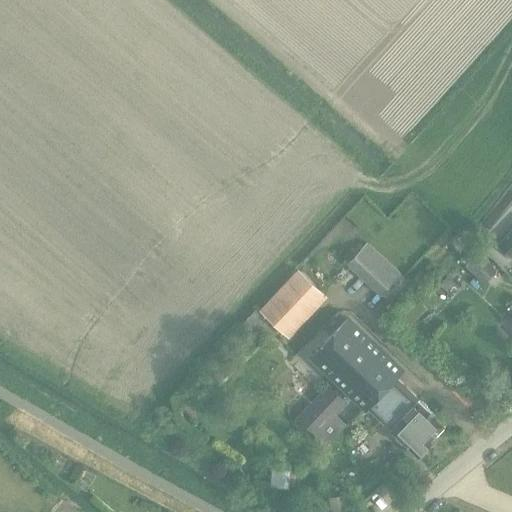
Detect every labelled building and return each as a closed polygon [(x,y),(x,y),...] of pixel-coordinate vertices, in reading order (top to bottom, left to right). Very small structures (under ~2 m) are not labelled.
[(511,230),(502,241),(498,246),(511,257),(511,230)] [(382,294),(400,274),(367,243),(348,263),(382,294)] [(462,261),(466,264),(485,282),(496,271),(476,252),(476,253),(470,248),(460,259),(454,254),(443,266),(452,273),(462,261)] [(286,335),(325,294),(301,272),(262,312),(286,335)] [(459,286),(447,275),(439,285),(451,296),(459,286)] [(348,319),(313,356),(366,406),(391,429),(390,430),(417,456),(432,440),(431,440),(445,426),(418,400),(393,377),(401,369),(348,319)] [(330,386),(299,420),(326,446),(347,424),(336,415),(335,413),(346,401),(330,386)]
